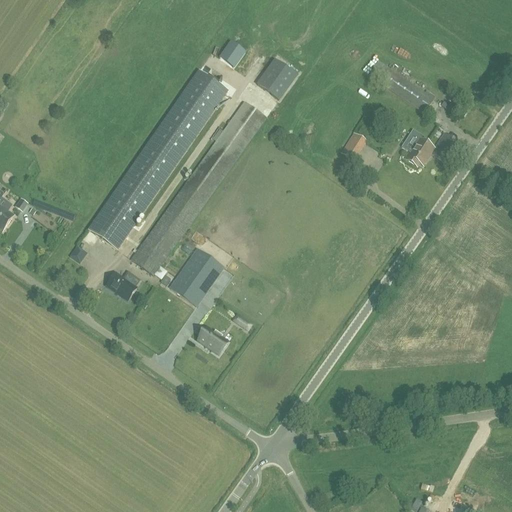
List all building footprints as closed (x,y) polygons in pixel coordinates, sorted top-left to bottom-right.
[(240,70),(251,52),(234,41),(223,59),(240,70)] [(276,59),(255,87),(278,102),(298,74),(276,59)] [(424,115),(433,101),(378,63),(369,77),(424,115)] [(89,232),(116,250),(226,91),(200,72),(89,232)] [(455,117),(462,106),(448,96),(441,107),(455,117)] [(324,97),(308,121),(329,135),(345,112),(324,97)] [(153,276),(265,119),(244,104),(132,261),(153,276)] [(350,126),(340,126),(341,145),(344,145),(344,139),(350,139),(350,126)] [(354,163),(368,143),(354,134),(341,155),(354,163)] [(461,146),(443,135),(433,150),(430,155),(447,166),(461,146)] [(430,155),(433,150),(420,141),(412,153),(410,152),(405,160),(417,167),(419,164),(423,166),(430,155)] [(28,206),(20,200),(15,207),(23,213),(28,206)] [(0,231),(3,233),(14,217),(0,207),(0,231)] [(188,244),(177,259),(187,266),(170,290),(196,308),(224,269),(188,244)] [(86,266),(92,257),(86,252),(79,261),(86,266)] [(164,269),(160,277),(167,281),(172,273),(164,269)] [(128,303),(137,290),(116,274),(106,288),(128,303)] [(242,329),(247,333),(252,326),(247,323),(242,329)] [(141,328),(136,325),(132,330),(137,333),(141,328)] [(227,344),(207,329),(198,342),(218,357),(227,344)] [(478,485),(485,468),(477,465),(470,481),(478,485)]
